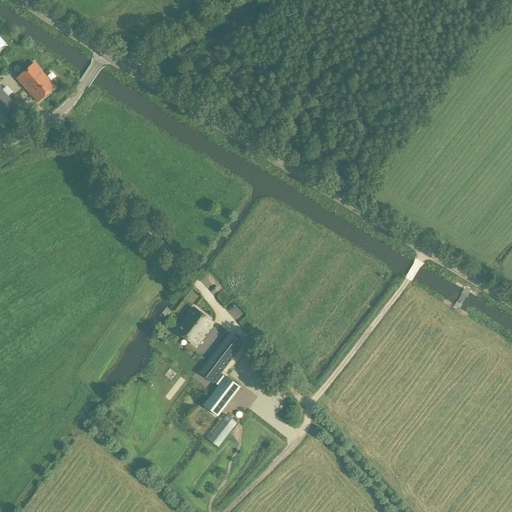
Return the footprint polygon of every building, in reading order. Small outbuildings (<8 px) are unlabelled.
[(38,103),(56,88),(34,64),(17,79),(38,103)] [(195,346),(213,324),(194,309),(176,331),(195,346)] [(230,334),(221,345),(235,356),(244,345),(230,334)] [(207,363),(200,373),(213,384),(216,381),(221,374),(207,363)] [(221,374),(216,381),(221,385),(226,378),(221,374)] [(221,385),(204,406),(218,417),(241,388),(227,377),(226,378),(221,385)]
